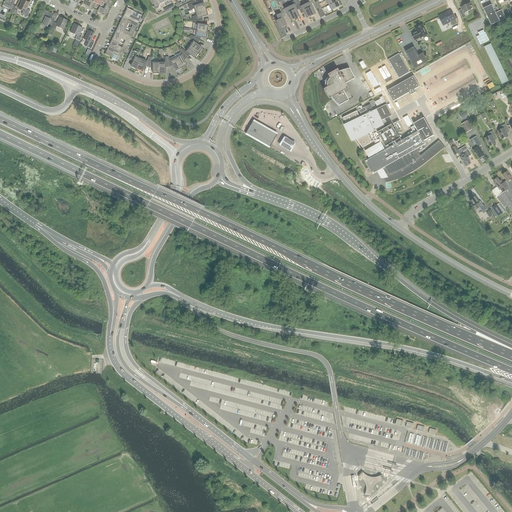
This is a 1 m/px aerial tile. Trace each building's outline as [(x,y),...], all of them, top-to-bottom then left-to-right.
[(15,0),(5,0),(2,6),(11,9),(9,13),(12,14),(16,6),(13,5),(15,0)] [(22,0),(18,9),(23,11),(21,14),(27,17),(30,10),(27,9),(29,3),(22,0)] [(83,0),(81,5),(89,9),(93,0),(88,0),(88,1),(85,0),(83,0)] [(103,0),(93,0),(89,9),(92,10),(95,3),(100,6),(102,2),(103,0)] [(112,1),(109,0),(103,0),(102,2),(106,4),(104,9),(100,7),(97,12),(105,16),(107,11),(109,12),(111,9),(109,8),(112,1)] [(160,4),(157,0),(150,0),(154,7),(153,7),(154,8),(155,8),(155,9),(156,9),(157,9),(158,8),(159,7),(159,6),(159,5),(160,4)] [(295,19),(295,18),(299,16),(296,9),(299,8),(297,5),(295,0),(292,2),(292,3),(292,5),(292,6),(289,7),(289,6),(295,19)] [(196,12),(205,9),(204,3),(197,5),(197,4),(196,2),(189,5),(191,10),(194,9),(196,12)] [(311,16),(315,14),(310,2),(305,4),(311,16)] [(331,10),(339,7),(337,2),(329,6),(331,10)] [(466,17),(464,13),(471,10),(473,9),(470,3),(465,6),(464,5),(461,6),(462,7),(461,8),(463,11),(460,12),(463,18),(466,17)] [(303,11),(306,18),(310,16),(311,16),(305,4),(305,5),(301,7),(300,4),(297,5),(299,8),(301,14),(301,12),(303,11)] [(492,5),(483,9),(491,25),(506,18),(502,10),(496,13),(492,5)] [(285,9),(290,20),(294,18),(295,19),(289,6),(289,7),(285,9)] [(127,9),(124,16),(138,23),(142,15),(138,13),(136,17),(132,15),(134,12),(127,8),(126,8),(127,9)] [(207,15),(205,9),(196,12),(196,16),(193,16),(194,21),(201,21),(201,18),(201,17),(207,15)] [(49,25),(51,26),(54,22),(55,19),(52,18),(54,15),(45,10),(42,16),(43,17),(40,22),(48,26),(49,25)] [(454,18),(455,18),(451,11),(439,17),(441,22),(444,21),(445,23),(450,20),(453,26),(457,24),(454,18)] [(279,28),(282,27),(282,28),(282,27),(286,25),(281,14),(276,16),(276,15),(278,20),(276,21),(279,28)] [(135,31),(138,23),(124,16),(120,24),(127,27),(129,24),(133,26),(131,29),(135,31)] [(54,22),(51,26),(51,28),(52,29),(54,30),(55,30),(57,26),(64,29),(66,25),(66,26),(68,21),(60,17),(57,24),(54,22)] [(201,24),(201,21),(194,21),(194,23),(198,24),(197,30),(207,32),(208,26),(201,25),(201,24)] [(72,28),(70,33),(77,36),(75,39),(76,40),(79,41),(80,41),(82,35),(80,34),(83,28),(74,24),(72,28)] [(120,24),(116,31),(131,38),(135,31),(131,29),(129,32),(125,31),(127,27),(120,24)] [(412,34),(415,40),(420,37),(420,38),(427,35),(423,25),(416,28),(417,32),(416,33),(415,32),(412,34)] [(206,38),(207,32),(197,30),(196,36),(192,35),(191,37),(198,40),(199,38),(199,37),(206,38)] [(479,35),(476,37),(480,45),(489,41),(485,32),(485,33),(483,30),(478,33),(479,35)] [(87,41),(84,46),(91,49),(94,42),(91,41),(94,34),(88,31),(84,39),(87,41)] [(125,41),(124,44),(127,46),(131,38),(116,31),(113,39),(120,42),(121,39),(125,41)] [(466,32),(442,45),(447,54),(471,41),(466,32)] [(197,43),(198,40),(191,37),(190,39),(193,42),(190,47),(198,53),(202,48),(196,44),(197,43)] [(113,39),(109,47),(124,54),(127,46),(124,44),(122,47),(118,46),(120,42),(113,39)] [(491,44),(484,47),(502,85),(509,81),(491,44)] [(120,61),(124,54),(109,47),(106,54),(105,54),(112,58),(114,54),(118,56),(116,59),(120,61)] [(195,58),(198,53),(190,47),(186,52),(183,49),(181,51),(186,57),(188,55),(189,54),(195,58)] [(423,53),(419,56),(414,47),(405,52),(415,69),(428,62),(423,53)] [(131,66),(137,69),(141,59),(137,58),(139,54),(133,52),(131,51),(128,59),(133,62),(131,66)] [(177,58),(176,59),(181,68),(186,65),(183,59),(184,58),(186,57),(181,51),(180,52),(180,53),(175,56),(177,58)] [(387,59),(397,77),(408,71),(398,53),(387,59)] [(146,62),(141,59),(137,69),(142,71),(145,65),(146,65),(149,66),(150,59),(148,58),(146,62)] [(166,66),(169,66),(167,58),(165,59),(165,63),(159,63),(159,73),(165,73),(165,66),(166,66)] [(167,58),(169,66),(171,65),(172,65),(175,71),(181,68),(176,59),(171,61),(169,58),(167,58)] [(153,74),(159,73),(159,63),(153,63),(152,59),(150,59),(149,66),(152,67),(153,67),(153,74)] [(388,78),(382,68),(379,69),(386,83),(393,80),(385,66),(382,68),(388,78)] [(325,88),(323,89),(328,99),(331,98),(334,101),(337,105),(339,106),(339,105),(349,100),(343,91),(348,88),(345,84),(354,78),(352,74),(349,68),(348,69),(344,70),(343,70),(339,71),(338,71),(337,69),(327,74),(329,77),(327,79),(326,78),(325,80),(325,81),(325,82),(325,83),(325,85),(325,88)] [(378,84),(371,71),(366,74),(373,87),(378,84)] [(390,90),(387,91),(390,96),(390,97),(393,102),(409,93),(410,96),(416,92),(415,90),(420,87),(417,82),(416,81),(414,76),(390,90)] [(377,106),(385,102),(383,97),(380,98),(381,99),(375,102),(377,106)] [(457,101),(460,105),(466,102),(463,97),(457,101)] [(357,111),(342,118),(343,119),(343,120),(344,122),(345,123),(345,124),(344,125),(352,142),(357,139),(363,148),(372,142),(368,134),(370,133),(377,130),(382,128),(385,126),(382,120),(392,116),(387,104),(360,117),(357,111)] [(405,117),(408,124),(422,117),(419,110),(405,117)] [(415,133),(365,161),(372,174),(383,168),(386,174),(384,174),(386,183),(387,182),(388,182),(389,182),(390,182),(391,182),(391,181),(392,181),(393,181),(394,181),(395,181),(395,180),(396,180),(397,180),(398,179),(399,179),(400,179),(400,178),(401,178),(402,178),(402,177),(403,177),(404,177),(405,177),(405,176),(406,176),(407,176),(407,175),(408,175),(408,174),(409,174),(410,174),(410,173),(411,173),(412,173),(412,172),(413,172),(413,171),(414,171),(415,171),(415,170),(416,170),(417,169),(418,169),(418,168),(419,168),(420,167),(421,167),(421,166),(422,166),(422,165),(423,165),(424,165),(424,164),(425,164),(425,163),(426,163),(426,162),(427,162),(445,147),(439,141),(421,156),(419,152),(425,148),(424,145),(425,144),(424,141),(434,135),(424,118),(422,119),(414,124),(418,131),(417,132),(415,127),(412,129),(414,133),(415,133)] [(264,127),(253,121),(247,132),(246,134),(270,147),(271,145),(272,143),(259,135),(264,127)] [(398,121),(393,124),(397,131),(402,128),(398,121)] [(467,121),(461,124),(464,129),(466,131),(466,133),(472,130),(471,127),(468,122),(467,121)] [(377,130),(370,133),(375,143),(382,141),(386,147),(400,139),(392,124),(383,130),(382,128),(377,130)] [(498,131),(502,139),(508,136),(506,134),(509,132),(505,124),(500,127),(501,129),(498,131)] [(496,143),(494,141),(497,139),(493,131),(488,134),(489,136),(485,138),(490,146),(496,143)] [(296,144),(284,137),(279,146),(291,153),(296,144)] [(474,150),(479,158),(484,155),(479,147),(481,145),(476,137),(472,140),(474,143),(472,143),(475,149),(474,150)] [(385,150),(381,142),(365,151),(370,158),(385,150)] [(456,146),(454,143),(450,146),(451,148),(450,149),(455,156),(459,153),(455,146),(456,146)] [(460,157),(466,166),(471,163),(469,160),(468,157),(472,155),(468,149),(461,153),(462,155),(460,157)] [(511,178),(507,172),(502,175),(507,181),(505,182),(511,189),(511,188),(511,180),(511,179),(511,178)] [(498,178),(494,180),(495,182),(494,183),(500,190),(502,194),(499,196),(498,195),(497,196),(497,197),(505,208),(508,206),(511,212),(511,191),(505,182),(504,183),(501,180),(500,181),(498,178)] [(483,206),(480,202),(476,196),(475,197),(472,194),(469,196),(470,198),(469,199),(476,208),(479,206),(484,213),(488,210),(485,205),(483,206)] [(500,202),(491,207),(497,217),(506,211),(500,202)] [(364,482),(365,484),(366,487),(366,488),(366,490),(366,493),(365,495),(368,496),(371,496),(371,494),(372,491),(372,489),(374,486),(376,485),(378,483),(380,482),(383,482),(383,481),(383,478),(382,475),(379,477),(377,477),(375,478),(372,478),(370,477),(367,476),(365,475),(363,472),(362,473),(360,474),(359,475),(359,477),(361,478),(363,480),(364,482)]
